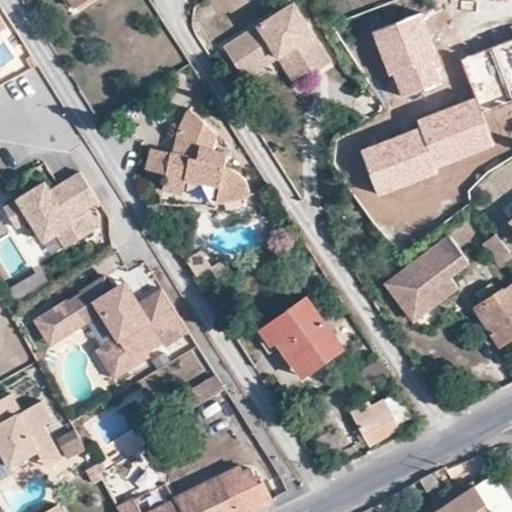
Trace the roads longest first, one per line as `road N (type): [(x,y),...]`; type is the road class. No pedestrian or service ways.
road 1 (tertiary): [(304,511),(511,406)]
road 2 (residential): [(0,121),(73,138),(124,219)]
